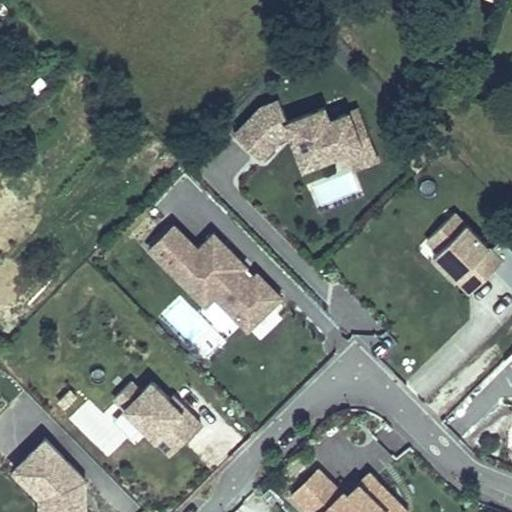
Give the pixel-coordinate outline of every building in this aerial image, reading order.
[(28,99),(13,85),(0,98),(0,104),(12,115),(28,99)] [(280,103),(262,110),(235,137),(259,161),(281,140),(291,136),(304,170),(340,156),(371,144),(359,113),(349,117),(342,100),(322,108),(324,112),(288,125),(280,103)] [(347,175),(378,163),(371,144),(340,156),(347,175)] [(417,169),(428,158),(414,144),(403,154),(417,169)] [(0,207),(0,230),(11,219),(0,207)] [(493,272),(511,291),(511,250),(501,239),(490,250),(454,213),(427,240),(438,251),(461,274),(455,279),(470,294),(485,280),(481,275),(488,268),(493,272)] [(249,328),(280,297),(258,274),(255,276),(251,280),(241,270),(245,265),(214,234),(199,249),(173,223),(150,246),(206,304),(216,294),(249,328)] [(433,257),(455,279),(461,274),(438,251),(433,257)] [(255,276),(245,265),(241,270),(251,280),(255,276)] [(481,275),(485,280),(493,272),(488,268),(481,275)] [(167,428),(181,443),(202,423),(186,407),(183,411),(170,397),(152,380),(142,390),(132,380),(114,397),(156,439),(167,428)] [(173,394),(170,397),(183,411),(186,407),(173,394)] [(156,439),(170,454),(181,443),(167,428),(156,439)] [(84,511),(85,479),(45,439),(13,470),(40,498),(54,511),(84,511)] [(293,494),(310,511),(406,511),(369,474),(345,497),(318,470),(293,494)] [(54,511),(40,498),(40,511),(54,511)]
